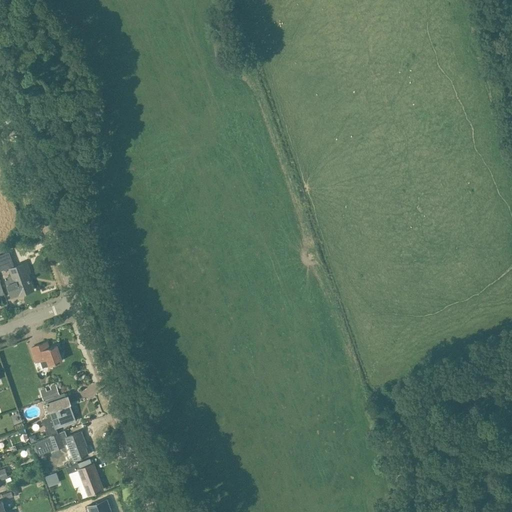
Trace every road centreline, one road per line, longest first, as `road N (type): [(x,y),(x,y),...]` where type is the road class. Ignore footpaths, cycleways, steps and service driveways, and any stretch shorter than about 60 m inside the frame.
road 1 (tertiary): [(153,511),(74,302)]
road 2 (tertiary): [(74,302),(0,97)]
